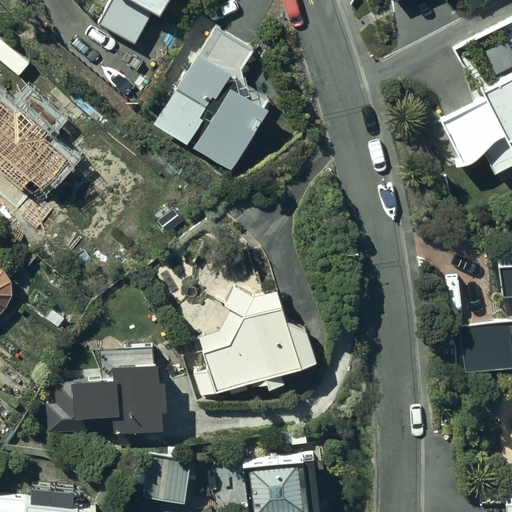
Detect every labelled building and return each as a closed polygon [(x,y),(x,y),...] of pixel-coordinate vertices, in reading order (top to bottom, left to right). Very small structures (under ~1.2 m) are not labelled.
[(149,43),(171,0),(109,0),(101,17),(149,43)] [(271,105),(200,60),(156,128),(227,173),(271,105)] [(511,82),(481,100),(511,155),(511,82)] [(126,195),(25,116),(0,147),(0,170),(25,190),(0,222),(0,224),(32,250),(59,216),(91,241),(126,195)] [(511,274),(500,275),(503,329),(463,331),(465,380),(511,378),(511,274)] [(0,316),(2,314),(6,309),(8,302),(9,295),(8,288),(5,282),(0,277),(0,316)] [(203,358),(215,401),(312,375),(301,334),(282,324),(280,318),(275,299),(235,310),(240,328),(228,351),(203,358)] [(160,449),(156,351),(113,352),(114,384),(54,386),(57,440),(117,438),(117,451),(160,449)] [(311,511),(308,460),(245,464),(247,511),(311,511)] [(145,508),(176,511),(182,511),(188,474),(150,469),(145,508)] [(0,511),(84,511),(0,503),(0,511)]
